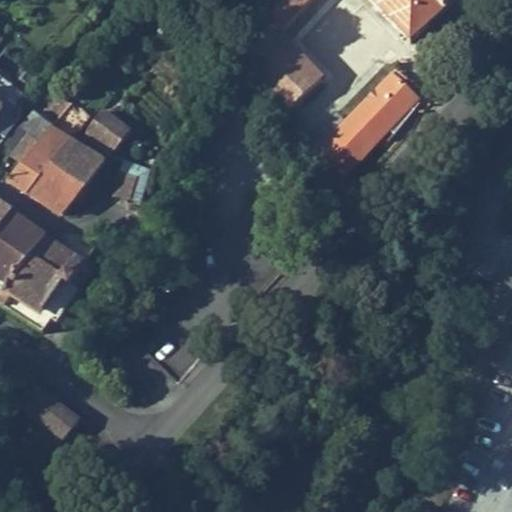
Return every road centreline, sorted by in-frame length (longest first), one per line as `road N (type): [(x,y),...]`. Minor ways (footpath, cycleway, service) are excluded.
road 1 (residential): [(0,195),(52,227),(112,217),(136,227),(42,365)]
road 2 (unclassified): [(356,511),(473,235)]
road 3 (tertiary): [(150,451),(340,235)]
road 4 (residential): [(197,0),(266,157),(340,235)]
road 5 (tertiary): [(340,235),(511,53)]
road 6 (residential): [(42,365),(150,451)]
